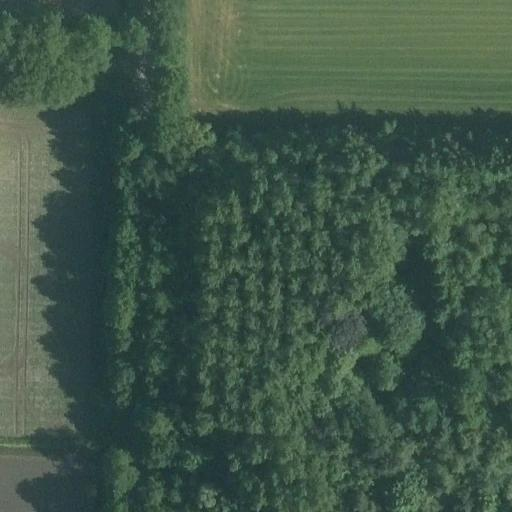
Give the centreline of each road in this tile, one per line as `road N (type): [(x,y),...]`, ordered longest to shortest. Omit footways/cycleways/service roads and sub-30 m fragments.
road 1 (unclassified): [(139,511),(151,0)]
road 2 (track): [(0,64),(150,68)]
